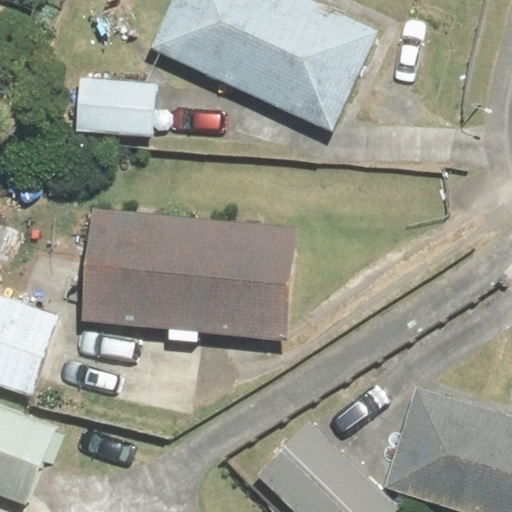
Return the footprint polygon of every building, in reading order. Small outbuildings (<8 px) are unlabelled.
[(313,0),(174,0),(151,51),(334,136),(382,32),(313,0)] [(78,79),(75,139),(157,144),(160,84),(78,79)] [(299,229),(95,208),(83,321),(288,343),(299,229)] [(0,294),(0,388),(33,400),(62,316),(0,294)] [(511,511),(511,417),(420,389),(389,488),(458,511),(511,511)] [(0,401),(0,498),(29,510),(62,426),(0,401)] [(314,422),(260,479),(294,511),(401,511),(404,509),(314,422)]
